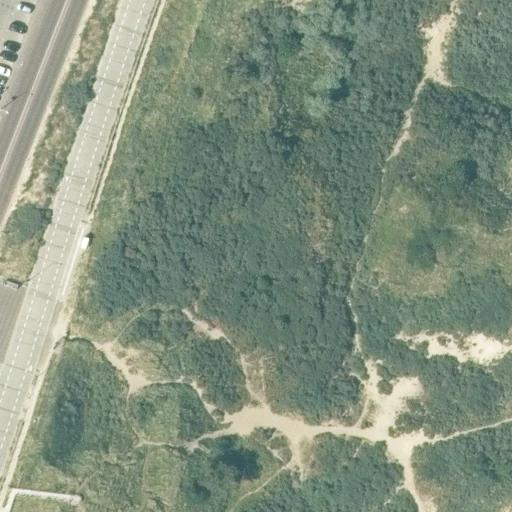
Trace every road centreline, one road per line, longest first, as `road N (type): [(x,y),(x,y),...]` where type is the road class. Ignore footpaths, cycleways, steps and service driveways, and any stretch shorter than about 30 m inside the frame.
road 1 (primary): [(0,197),(76,0)]
road 2 (primary): [(58,0),(0,151)]
